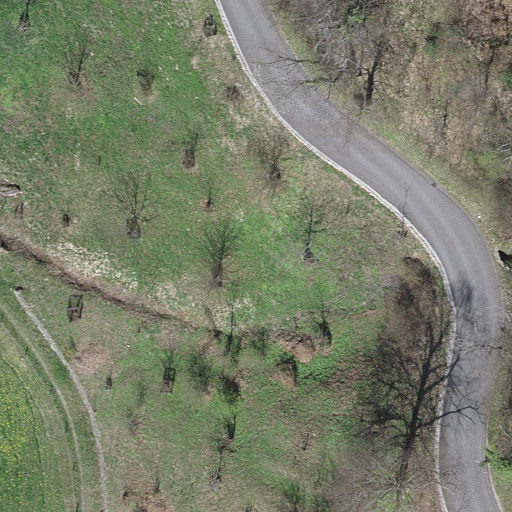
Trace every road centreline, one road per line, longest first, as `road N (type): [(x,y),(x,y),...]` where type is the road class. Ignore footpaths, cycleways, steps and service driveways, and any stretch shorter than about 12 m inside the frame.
road 1 (unclassified): [(244,0),(283,88),(416,187),(481,286),(466,480),(481,511)]
road 2 (track): [(0,301),(85,434),(91,511)]
